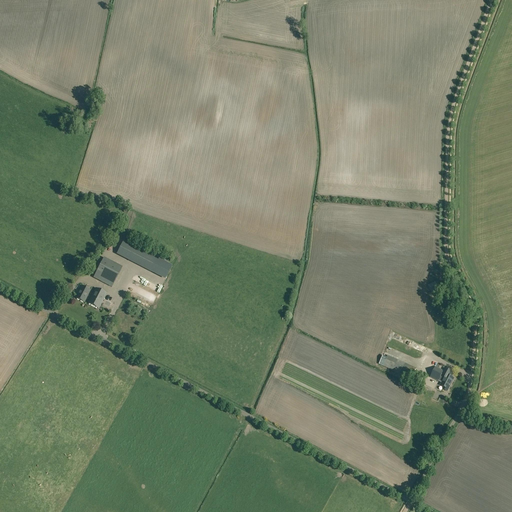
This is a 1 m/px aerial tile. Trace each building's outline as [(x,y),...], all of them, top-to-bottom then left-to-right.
[(172,265),(124,241),(117,253),(166,278),(172,265)] [(122,267),(104,258),(94,277),(112,287),(122,267)] [(429,286),(431,292),(432,293),(439,289),(436,282),(429,286)] [(151,283),(149,289),(159,292),(161,287),(151,283)] [(84,302),(90,290),(82,286),(76,298),(84,302)] [(99,309),(107,294),(95,288),(88,303),(99,309)] [(411,380),(412,377),(416,368),(397,360),(388,356),(383,366),(403,375),(411,380)] [(454,378),(446,374),(443,379),(440,377),(438,381),(442,383),(440,385),(448,389),(454,378)]
